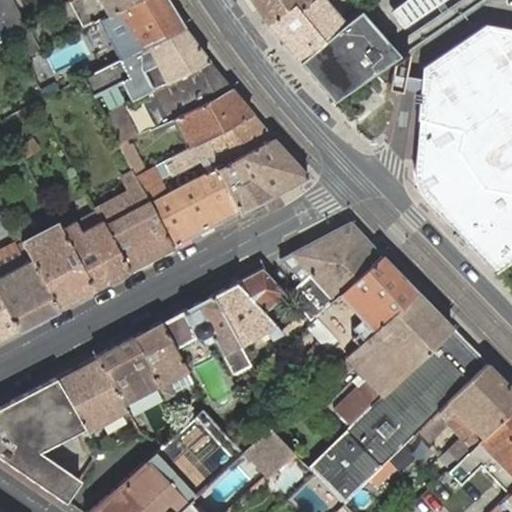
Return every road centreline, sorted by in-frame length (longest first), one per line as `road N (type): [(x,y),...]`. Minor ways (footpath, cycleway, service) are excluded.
road 1 (residential): [(0,372),(379,179)]
road 2 (secondary): [(379,179),(293,111),(208,0)]
road 3 (secondary): [(511,315),(379,179)]
